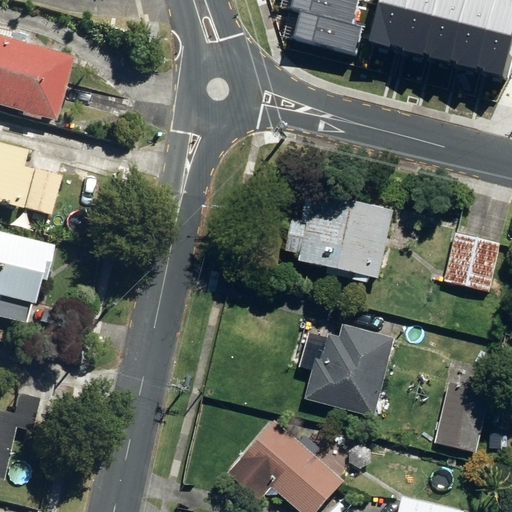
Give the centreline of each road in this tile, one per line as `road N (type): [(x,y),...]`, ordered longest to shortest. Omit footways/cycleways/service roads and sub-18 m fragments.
road 1 (residential): [(115,511),(204,114)]
road 2 (residential): [(246,95),(511,162)]
